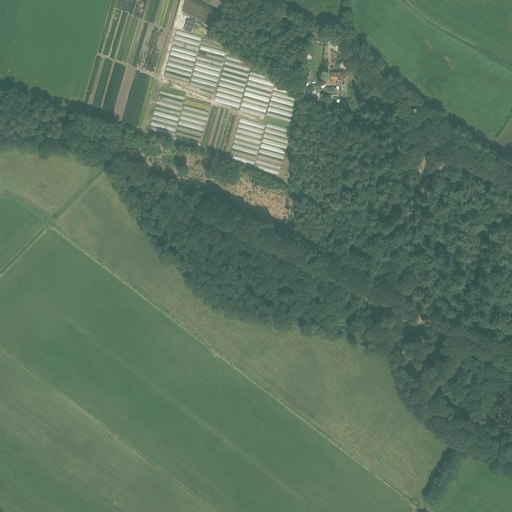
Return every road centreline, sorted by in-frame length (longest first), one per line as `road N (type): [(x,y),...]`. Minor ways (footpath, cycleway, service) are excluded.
road 1 (track): [(511,354),(198,201),(96,140),(21,141)]
road 2 (unclassified): [(511,182),(424,120),(340,45),(256,0)]
